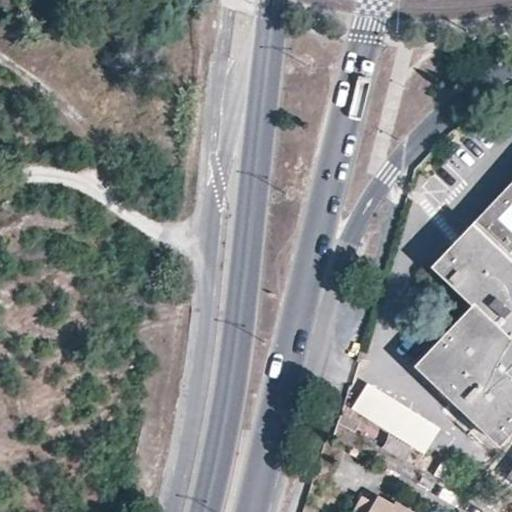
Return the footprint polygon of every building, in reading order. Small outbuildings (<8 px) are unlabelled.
[(511,186),(437,266),(477,304),(420,366),(460,403),(455,409),(462,416),(457,422),(463,428),(469,434),(480,422),(500,441),(511,428),(511,186)] [(368,385),(354,413),(430,452),(444,424),(368,385)] [(384,447),(407,461),(414,447),(391,433),(384,447)] [(413,511),(415,510),(410,507),(395,498),(392,503),(389,509),(375,500),(362,493),(351,511),(413,511)] [(379,494),(375,500),(389,509),(392,503),(379,494)]
